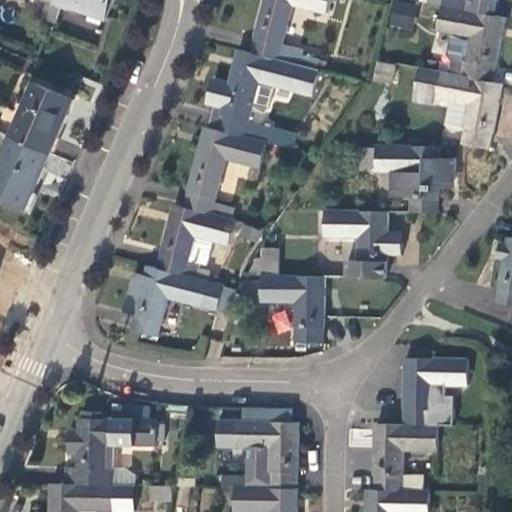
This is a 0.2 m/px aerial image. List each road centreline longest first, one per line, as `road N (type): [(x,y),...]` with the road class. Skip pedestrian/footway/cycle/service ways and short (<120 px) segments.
road 1 (residential): [(181,0),(46,335)]
road 2 (residential): [(46,335),(145,380),(338,387)]
road 3 (residential): [(338,387),(435,285),(511,184)]
road 4 (residential): [(338,387),(336,511)]
